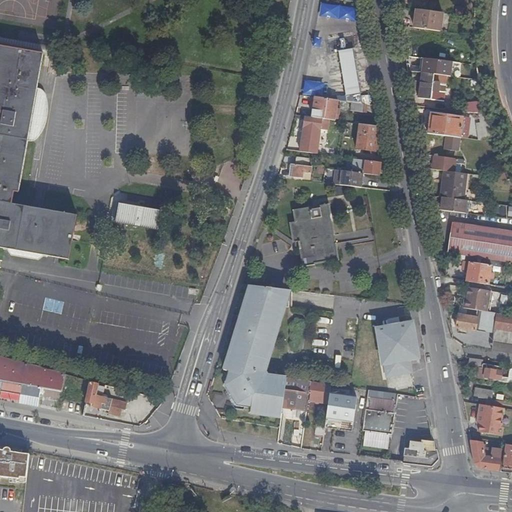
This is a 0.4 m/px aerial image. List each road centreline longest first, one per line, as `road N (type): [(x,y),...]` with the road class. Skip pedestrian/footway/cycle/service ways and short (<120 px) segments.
road 1 (primary): [(458,483),(376,0)]
road 2 (primary): [(304,0),(277,122),(172,447)]
road 3 (secondary): [(427,479),(172,447)]
road 4 (primary): [(237,477),(400,503),(433,502),(450,491)]
road 5 (secondary): [(237,477),(425,511)]
road 6 (secondary): [(0,429),(184,466)]
road 7 (secondary): [(172,447),(0,420)]
road 8 (primary): [(184,466),(325,511)]
road 9 (unknown): [(91,286),(214,314)]
